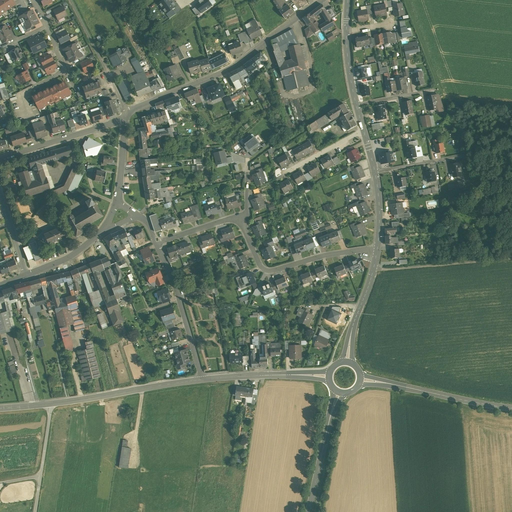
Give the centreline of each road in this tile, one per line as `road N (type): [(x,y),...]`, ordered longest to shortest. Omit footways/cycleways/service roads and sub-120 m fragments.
road 1 (residential): [(322,0),(240,63),(124,121)]
road 2 (tertiary): [(0,408),(202,380)]
road 3 (residential): [(239,218),(269,271),(377,250)]
road 4 (tertiary): [(359,380),(511,409)]
road 5 (residential): [(202,380),(155,243)]
road 6 (track): [(373,272),(511,261)]
road 7 (residential): [(0,159),(124,121)]
road 8 (tertiary): [(202,380),(329,375)]
road 9 (tertiary): [(338,391),(309,511)]
